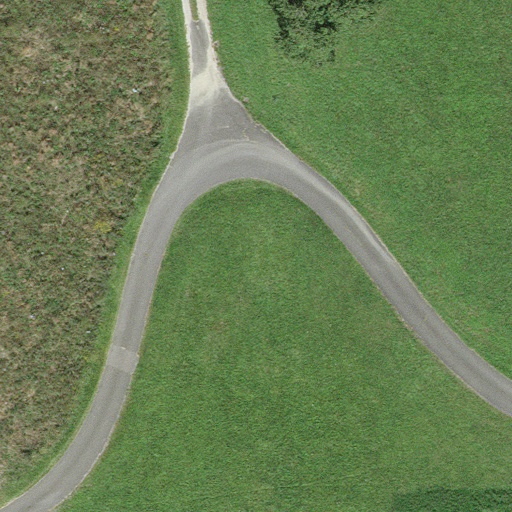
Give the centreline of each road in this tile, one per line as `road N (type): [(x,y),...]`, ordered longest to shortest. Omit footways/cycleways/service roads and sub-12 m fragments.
road 1 (track): [(18,511),(86,455),(118,369),(142,226),(168,176),(211,149),(242,151),(287,170),(338,214),(430,327),(511,402)]
road 2 (track): [(188,0),(211,149)]
